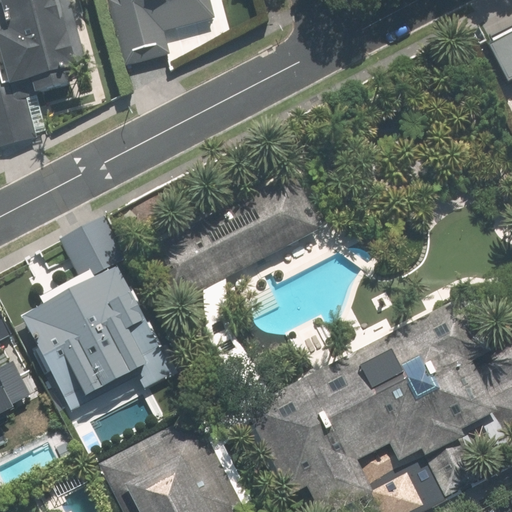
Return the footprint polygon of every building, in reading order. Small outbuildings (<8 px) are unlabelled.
[(0,0),(0,147),(40,138),(29,96),(87,82),(66,0),(0,0)] [(166,28),(219,15),(215,0),(111,0),(127,65),(173,54),(166,28)] [(511,27),(492,38),(511,75),(511,27)] [(180,301),(325,227),(298,173),(152,246),(180,301)] [(109,214),(64,237),(86,279),(131,257),(109,214)] [(125,264),(25,314),(80,421),(180,371),(125,264)] [(511,326),(493,336),(471,294),(253,403),(308,511),(393,511),(511,452),(511,326)] [(0,415),(22,405),(0,360),(0,341),(16,333),(0,300),(0,415)] [(200,412),(101,462),(126,511),(245,511),(250,510),(200,412)]
